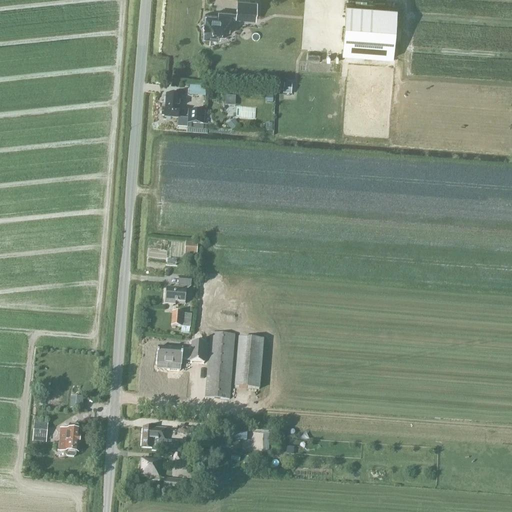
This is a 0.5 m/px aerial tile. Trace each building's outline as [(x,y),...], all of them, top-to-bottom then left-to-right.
[(236,14),(256,16),(257,2),(237,0),(236,14)] [(342,54),(393,58),(397,7),(346,4),(342,54)] [(203,38),(204,38),(220,39),(220,28),(231,29),(232,13),(218,12),(218,16),(206,15),(205,15),(204,22),(203,22),(203,30),(204,30),(203,38)] [(292,87),(285,86),(284,96),(292,97),(292,87)] [(163,108),(163,117),(166,117),(166,118),(179,119),(181,96),(167,95),(167,108),(163,108)] [(179,119),(179,127),(189,128),(189,129),(203,130),(205,112),(190,111),(190,119),(179,119)] [(228,127),(232,133),(238,127),(234,122),(228,127)] [(186,255),(196,256),(197,256),(197,245),(186,245),(186,255)] [(167,289),(165,302),(185,304),(186,290),(186,287),(191,287),(192,278),(179,277),(178,286),(180,287),(180,290),(167,289)] [(172,329),(191,331),(192,318),(173,316),(172,329)] [(211,334),(205,398),(229,400),(235,335),(211,334)] [(238,340),(235,389),(260,390),(263,342),(238,340)] [(156,347),(154,363),(167,364),(166,370),(178,371),(178,366),(180,366),(181,350),(156,347)] [(148,371),(147,383),(164,385),(164,383),(171,383),(171,374),(165,374),(165,372),(148,371)] [(48,388),(41,394),(44,397),(51,391),(48,388)] [(34,422),(33,439),(47,440),(48,424),(34,422)] [(55,444),(55,450),(60,450),(67,451),(66,456),(67,457),(74,458),(75,457),(76,452),(79,452),(80,433),(78,432),(78,428),(77,426),(70,426),(69,427),(68,431),(67,431),(61,431),(61,436),(60,445),(55,444)] [(167,452),(168,441),(165,440),(166,429),(144,428),(142,448),(152,449),(152,451),(167,452)] [(231,432),(230,440),(244,441),(245,434),(231,432)] [(168,441),(167,452),(177,452),(178,442),(168,441)] [(198,446),(192,451),(208,469),(213,464),(198,446)] [(141,459),(140,477),(147,477),(147,480),(160,481),(161,467),(160,466),(160,460),(141,459)] [(188,481),(165,479),(164,490),(179,492),(178,496),(187,496),(188,481)]
